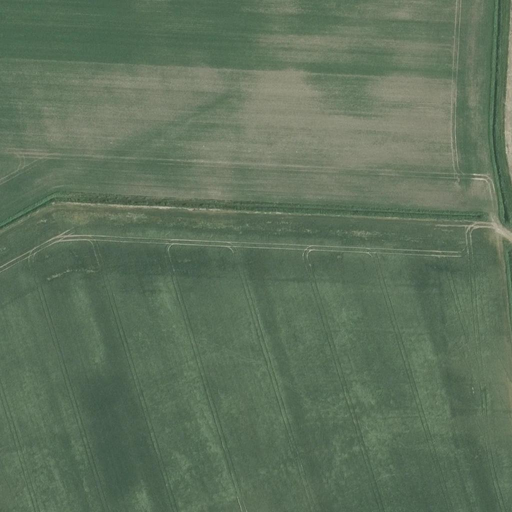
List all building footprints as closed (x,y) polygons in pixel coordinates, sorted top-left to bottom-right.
[(38,36),(40,25),(32,23),(32,26),(25,25),(24,26),(17,25),(16,32),(38,36)] [(25,39),(24,60),(52,62),(53,46),(40,46),(41,40),(25,39)] [(35,90),(53,90),(52,69),(35,69),(35,90)] [(43,94),(42,117),(69,118),(69,110),(66,110),(67,95),(43,94)] [(51,129),(50,147),(72,148),(72,141),(78,142),(78,130),(51,129)] [(100,169),(101,152),(59,150),(59,168),(100,169)] [(248,160),(247,177),(276,178),(277,162),(248,160)] [(258,198),(258,204),(264,203),(263,197),(268,196),(267,189),(261,189),(260,185),(252,186),(253,199),(258,198)]
